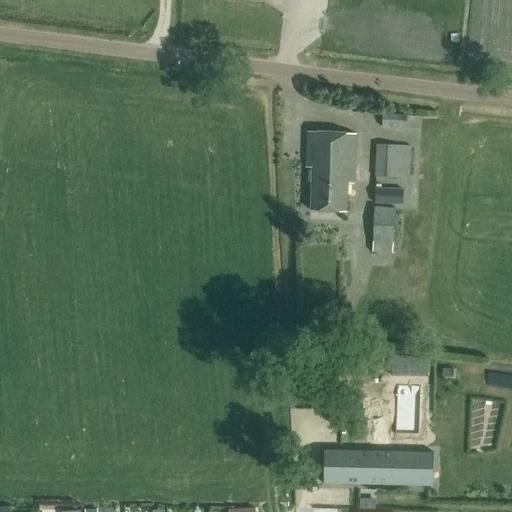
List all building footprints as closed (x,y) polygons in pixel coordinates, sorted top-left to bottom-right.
[(381,128),(406,129),(406,116),(382,114),(381,128)] [(354,184),(356,135),(308,132),(306,168),(312,168),(311,211),(347,212),(348,184),(354,184)] [(409,179),(411,147),(376,146),(374,178),(409,179)] [(403,205),(403,190),(375,189),(375,205),(403,205)] [(393,254),(395,209),(374,208),(372,253),(393,254)] [(372,346),(375,330),(361,329),(361,327),(343,325),(340,341),(372,346)] [(325,451),(324,484),(434,486),(418,485),(418,453),(434,454),(435,453),(325,451)]
